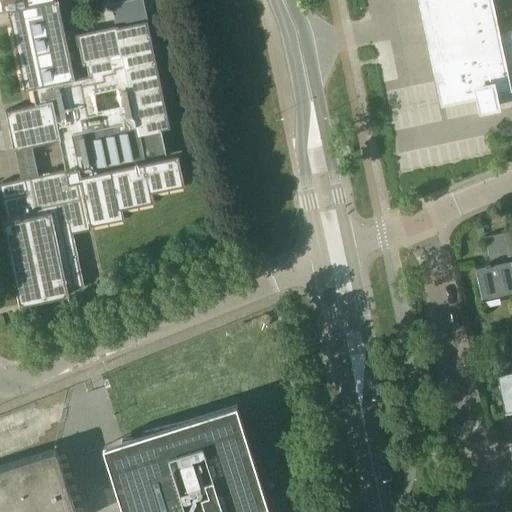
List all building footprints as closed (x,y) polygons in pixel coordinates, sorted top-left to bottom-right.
[(52,171),(0,181),(0,189),(6,219),(2,220),(19,304),(69,294),(67,288),(83,285),(73,232),(92,228),(89,222),(124,215),(122,206),(153,199),(152,190),(184,183),(178,154),(182,153),(181,149),(171,151),(172,154),(167,155),(161,129),(170,127),(147,19),(79,34),(89,77),(75,80),(57,0),(0,0),(0,10),(7,9),(24,89),(32,88),(35,102),(5,109),(14,149),(58,140),(64,168),(52,171)] [(498,106),(496,100),(511,96),(511,65),(504,67),(489,0),(429,0),(446,80),(439,81),(443,100),(473,94),(472,90),(477,89),(478,94),(481,107),(495,104),(496,107),(498,106)] [(481,296),(511,289),(511,262),(511,259),(511,228),(485,235),(489,261),(484,262),(484,265),(475,267),(481,296)] [(511,368),(497,373),(505,412),(511,410),(511,368)] [(121,439),(103,445),(115,485),(123,511),(270,511),(236,404),(121,439)] [(75,511),(70,492),(69,492),(68,490),(69,490),(65,479),(64,478),(65,478),(57,450),(56,450),(55,449),(53,449),(53,448),(0,465),(0,511),(75,511)]
